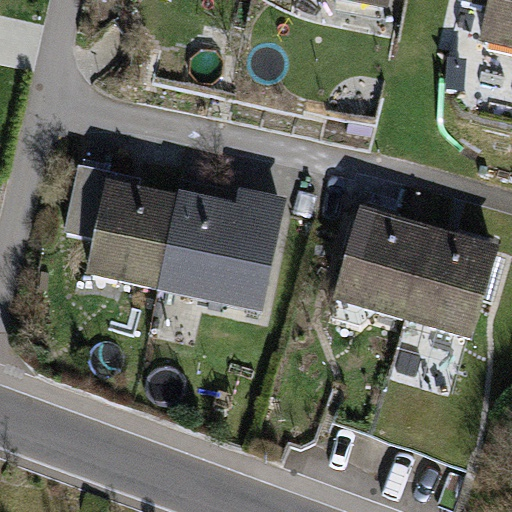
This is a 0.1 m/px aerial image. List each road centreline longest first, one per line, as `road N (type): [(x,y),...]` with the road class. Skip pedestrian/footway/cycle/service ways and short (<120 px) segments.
road 1 (residential): [(40,102),(511,205)]
road 2 (tertiary): [(0,417),(260,511)]
road 3 (residential): [(0,290),(40,102)]
